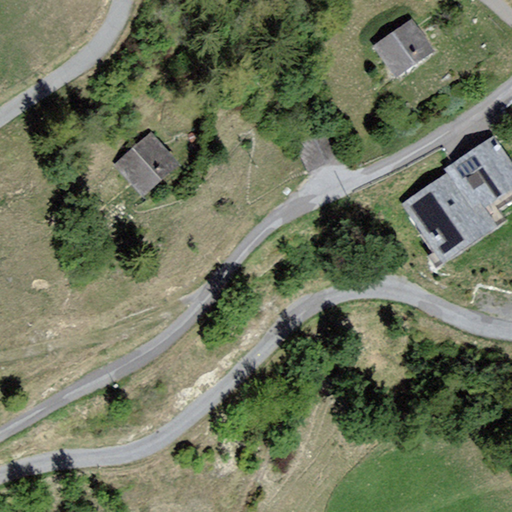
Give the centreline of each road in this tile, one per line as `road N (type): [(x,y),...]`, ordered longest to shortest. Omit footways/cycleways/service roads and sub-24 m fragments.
road 1 (residential): [(511,85),(476,115),(290,208),(139,359),(0,435)]
road 2 (unclassified): [(511,330),(383,287),(342,291),(294,320),(152,444),(0,475)]
road 3 (unclassified): [(0,118),(90,54),(124,0)]
